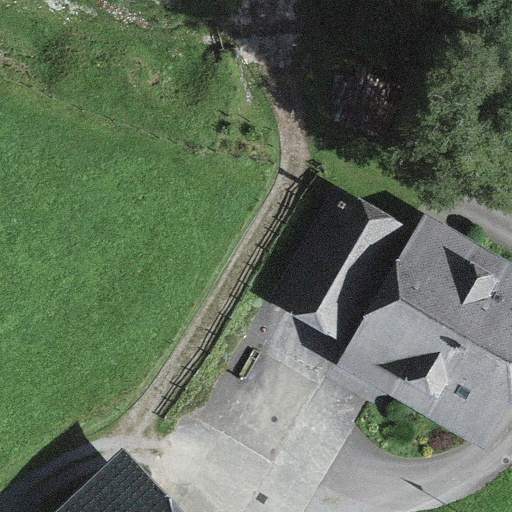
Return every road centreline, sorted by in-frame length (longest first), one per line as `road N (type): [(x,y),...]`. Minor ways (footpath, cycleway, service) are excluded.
road 1 (track): [(12,511),(94,453),(133,441),(144,408),(245,262),(292,177),(278,0)]
road 2 (track): [(511,435),(471,469),(399,483),(323,481),(133,441)]
